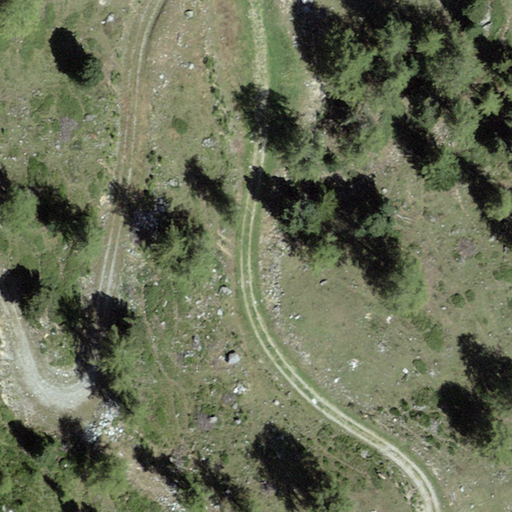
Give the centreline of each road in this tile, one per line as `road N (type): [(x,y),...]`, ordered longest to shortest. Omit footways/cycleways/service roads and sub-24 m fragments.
road 1 (track): [(423,511),(245,311),(282,129),(251,0)]
road 2 (track): [(155,0),(131,127),(131,255),(81,313),(15,289),(0,268)]
